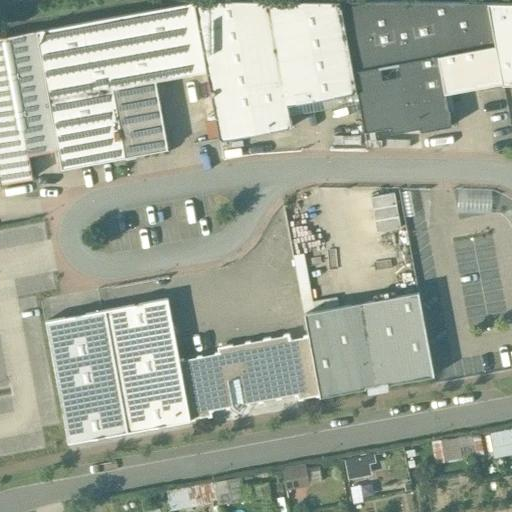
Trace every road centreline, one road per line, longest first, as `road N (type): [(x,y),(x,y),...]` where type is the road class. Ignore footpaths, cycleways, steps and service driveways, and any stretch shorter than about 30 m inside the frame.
road 1 (residential): [(0,504),(511,404)]
road 2 (residential): [(286,169),(101,200),(80,211),(72,231),(78,252),(112,266),(219,247),(248,221)]
road 3 (residential): [(511,177),(286,169)]
